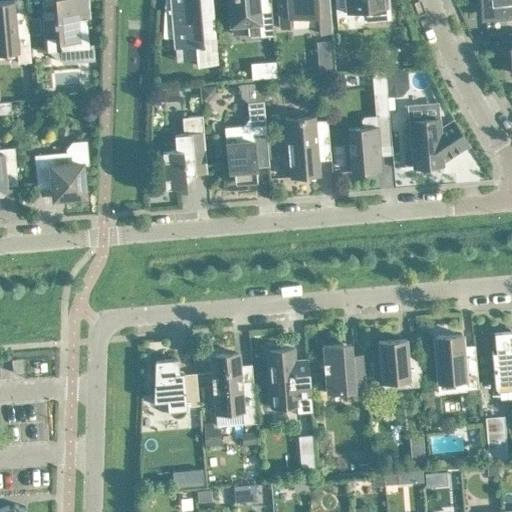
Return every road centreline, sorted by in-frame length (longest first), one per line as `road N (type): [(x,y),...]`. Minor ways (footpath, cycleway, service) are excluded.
road 1 (residential): [(89,511),(92,373),(102,325),(121,316),(511,287)]
road 2 (residential): [(103,236),(511,194)]
road 3 (residential): [(511,147),(430,0)]
